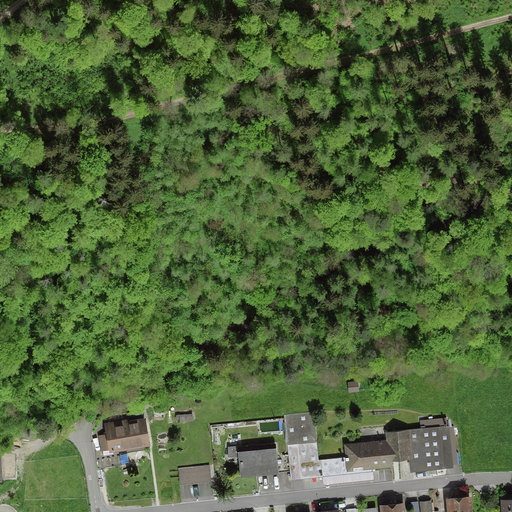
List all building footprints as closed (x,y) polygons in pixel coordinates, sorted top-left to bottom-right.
[(347,383),(348,391),(357,390),(356,382),(347,383)] [(451,465),(446,426),(445,418),(433,419),(434,428),(406,431),(406,429),(386,431),(387,441),(380,442),(380,441),(378,441),(379,442),(345,445),(346,457),(317,460),(312,412),(283,415),(287,453),(289,471),(289,480),(371,471),(371,466),(390,464),(389,460),(393,459),(409,457),(410,470),(442,466),(451,465)] [(106,434),(99,435),(101,450),(104,450),(105,453),(112,452),(111,450),(112,450),(112,448),(147,442),(143,421),(112,427),(111,424),(105,425),(106,434)] [(227,457),(238,457),(240,475),(257,473),(257,472),(262,471),(262,473),(276,471),(276,472),(289,471),(287,453),(274,455),(273,445),(238,449),(238,446),(227,447),(227,457)] [(208,466),(178,469),(179,484),(209,481),(208,466)] [(469,511),(468,497),(447,499),(448,511),(469,511)] [(511,511),(511,499),(502,500),(502,511),(511,511)] [(419,502),(420,511),(429,511),(429,501),(419,502)]
